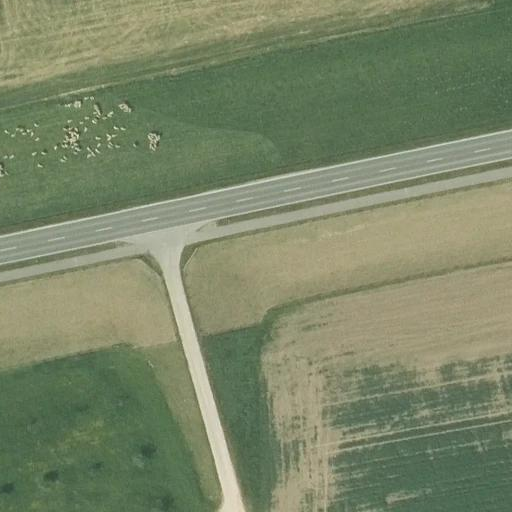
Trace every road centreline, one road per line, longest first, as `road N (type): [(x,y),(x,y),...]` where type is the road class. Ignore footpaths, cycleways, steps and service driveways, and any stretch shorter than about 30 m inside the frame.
road 1 (secondary): [(511,144),(0,246)]
road 2 (track): [(162,214),(234,511)]
